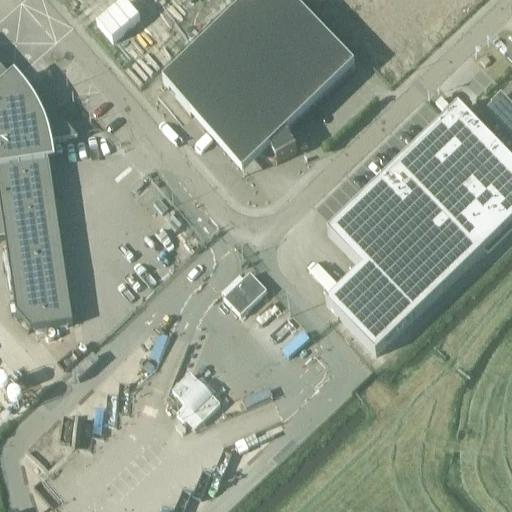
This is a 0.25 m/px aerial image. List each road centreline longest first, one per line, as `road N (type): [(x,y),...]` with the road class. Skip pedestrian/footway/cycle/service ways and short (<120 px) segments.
road 1 (unclassified): [(237,225),(271,227),(511,0)]
road 2 (unclassified): [(237,225),(35,0)]
road 3 (unknown): [(159,138),(109,194),(102,301)]
